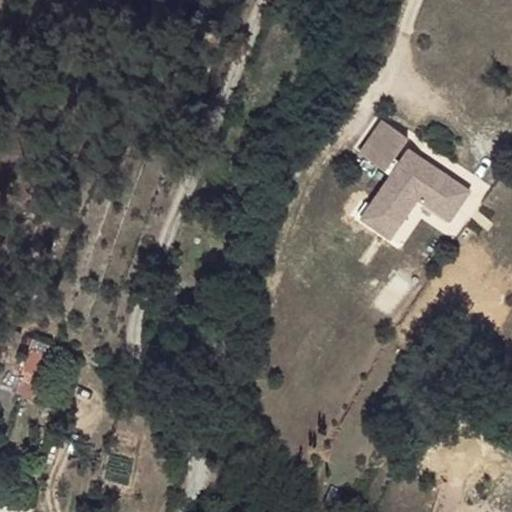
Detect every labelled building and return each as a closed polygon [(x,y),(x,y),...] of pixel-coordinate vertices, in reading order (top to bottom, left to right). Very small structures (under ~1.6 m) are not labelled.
[(382,115),(357,148),(386,171),(412,138),(382,115)] [(453,222),(475,188),(408,144),(360,218),(393,239),(419,199),(453,222)] [(17,348),(22,332),(6,326),(0,343),(17,348)] [(38,384),(50,345),(33,338),(20,378),(38,384)] [(20,378),(16,392),(33,398),(38,384),(20,378)]
